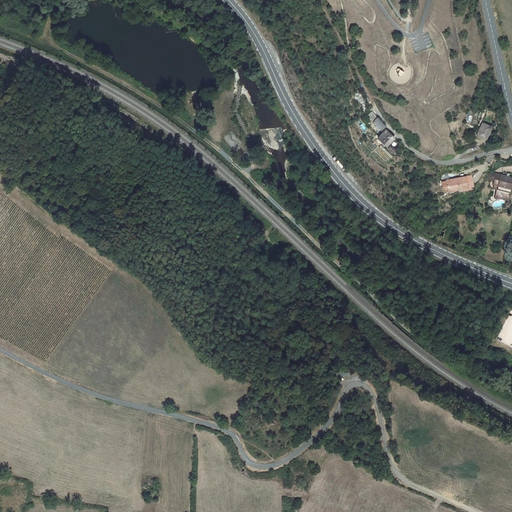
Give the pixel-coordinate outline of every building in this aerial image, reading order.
[(384,129),(372,117),(368,121),(380,133),(382,131),(384,129)] [(485,134),(476,131),(472,144),(481,147),(485,134)] [(386,151),(393,142),(385,134),(377,143),(386,151)] [(234,142),(230,145),(236,151),(243,145),(236,137),(232,140),(234,142)] [(472,176),(467,178),(468,189),(463,190),(463,192),(471,191),(471,189),(473,189),(472,176)] [(509,204),(511,190),(511,181),(497,177),(494,188),(499,190),(496,201),(509,204)] [(458,189),(458,190),(463,190),(468,189),(467,178),(446,180),(446,181),(441,181),(443,193),(446,193),(446,190),(447,190),(458,189)] [(437,222),(437,219),(430,218),(423,237),(431,240),(432,237),(440,240),(446,228),(442,226),(442,224),(437,222)]
